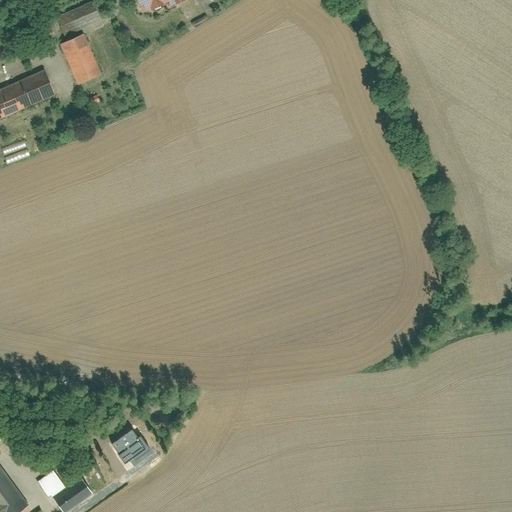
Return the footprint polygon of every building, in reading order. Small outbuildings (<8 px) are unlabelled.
[(95,0),(94,0),(69,10),(77,30),(104,19),(95,0)] [(142,0),(148,11),(173,0),(174,0),(176,4),(184,0),(142,0)] [(88,35),(66,44),(82,83),(104,74),(88,35)] [(48,70),(0,91),(0,119),(59,93),(48,70)] [(5,155),(27,146),(25,139),(2,148),(5,155)] [(16,511),(27,504),(0,466),(0,511),(16,511)] [(66,467),(42,483),(61,511),(62,511),(86,497),(66,467)]
